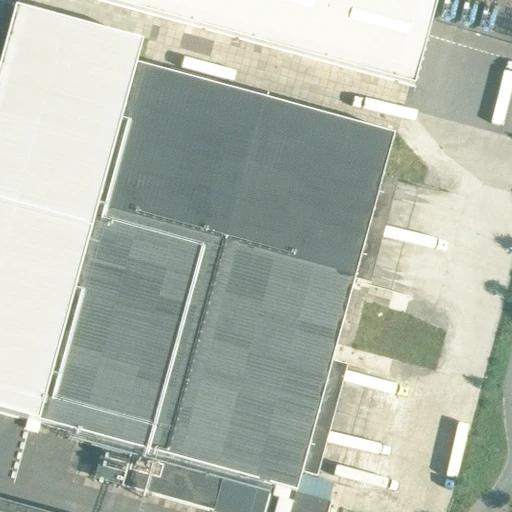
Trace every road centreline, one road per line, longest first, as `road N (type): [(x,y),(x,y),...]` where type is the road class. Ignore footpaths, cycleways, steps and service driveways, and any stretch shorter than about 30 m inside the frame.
road 1 (unknown): [(428,511),(483,303),(509,152),(0,13)]
road 2 (unknown): [(0,451),(164,511)]
